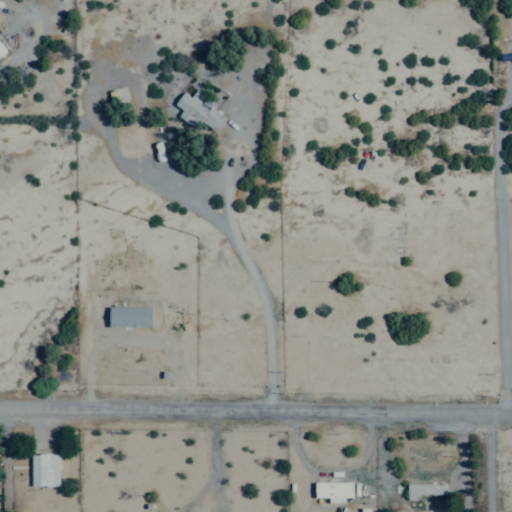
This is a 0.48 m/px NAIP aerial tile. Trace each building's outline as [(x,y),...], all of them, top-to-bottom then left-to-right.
[(172,105),(180,110),(176,116),(192,127),(197,121),(212,131),(224,114),(192,92),(189,97),(181,92),(172,105)] [(150,308),(107,307),(106,327),(150,327),(150,308)] [(57,486),(57,454),(29,454),(29,486),(57,486)] [(350,498),(349,482),(312,482),(312,498),(326,498),(326,503),(342,502),(342,498),(350,498)] [(405,500),(414,500),(414,495),(442,495),(443,485),(405,484),(405,500)]
